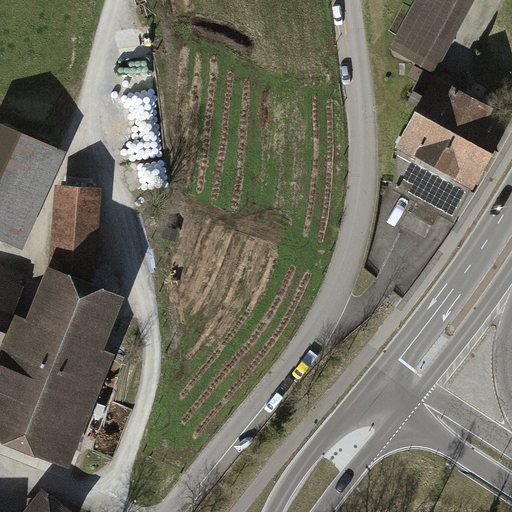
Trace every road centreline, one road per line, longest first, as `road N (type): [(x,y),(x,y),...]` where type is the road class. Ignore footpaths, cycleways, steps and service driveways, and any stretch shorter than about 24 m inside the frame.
road 1 (residential): [(347,0),(364,148),(344,271),(304,350),(173,511)]
road 2 (residential): [(105,506),(143,411),(152,362),(146,303),(89,115),(114,0)]
road 3 (secondary): [(511,201),(380,373)]
road 4 (secondary): [(380,373),(273,511)]
road 5 (secondary): [(414,399),(511,268)]
road 6 (secondary): [(325,511),(414,399)]
road 7 (trunk): [(414,399),(453,448),(511,486)]
